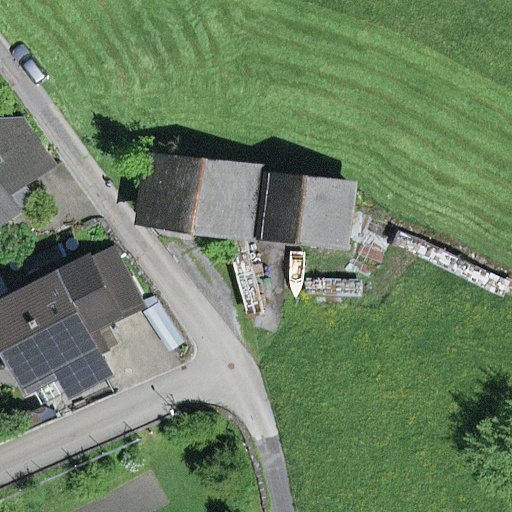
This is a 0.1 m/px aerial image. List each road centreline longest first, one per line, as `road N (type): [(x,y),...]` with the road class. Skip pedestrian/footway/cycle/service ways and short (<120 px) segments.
road 1 (residential): [(0,42),(237,365),(0,470)]
road 2 (track): [(286,511),(257,398),(237,365)]
